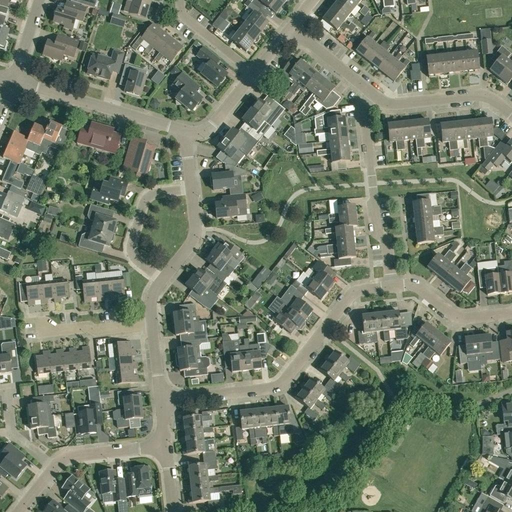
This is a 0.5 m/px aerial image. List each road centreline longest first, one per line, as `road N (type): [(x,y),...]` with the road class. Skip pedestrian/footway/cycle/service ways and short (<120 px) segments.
road 1 (residential): [(161,403),(274,391),(346,299),(391,287)]
road 2 (unclassified): [(391,287),(371,183),(366,91)]
road 3 (unclassified): [(13,84),(185,131)]
road 4 (residential): [(511,115),(483,95),(395,106),(366,91)]
road 5 (residential): [(161,282),(133,253),(142,205),(159,193),(190,190)]
road 6 (unclassified): [(511,315),(459,319),(419,290),(391,287)]
